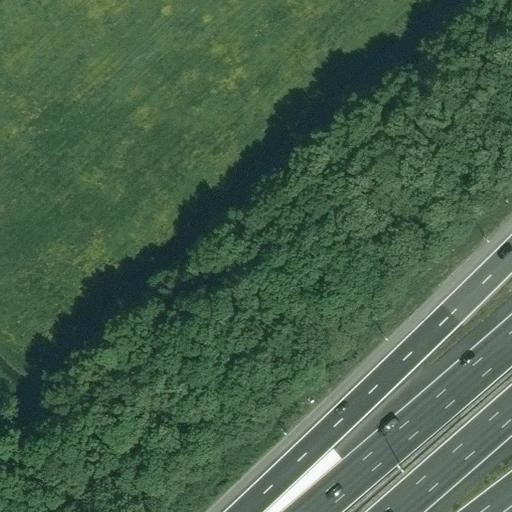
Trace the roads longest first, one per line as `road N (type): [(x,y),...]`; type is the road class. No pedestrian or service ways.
road 1 (motorway): [(511,248),(239,511)]
road 2 (motorway): [(511,341),(312,511)]
road 3 (motorway): [(396,511),(511,409)]
